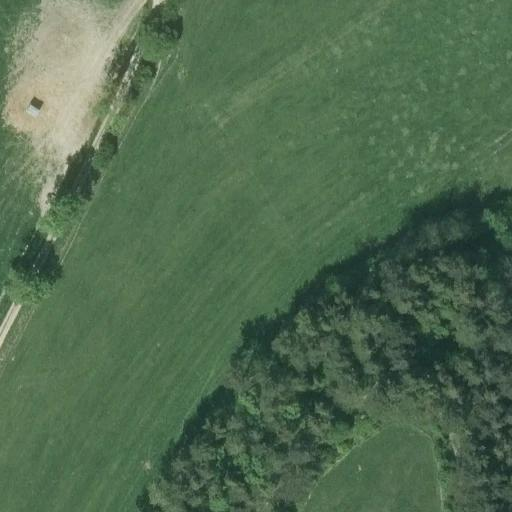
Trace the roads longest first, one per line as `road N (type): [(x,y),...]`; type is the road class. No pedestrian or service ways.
road 1 (track): [(0,336),(159,0)]
road 2 (track): [(259,511),(337,417),(394,395),(426,402),(445,422),(463,511)]
